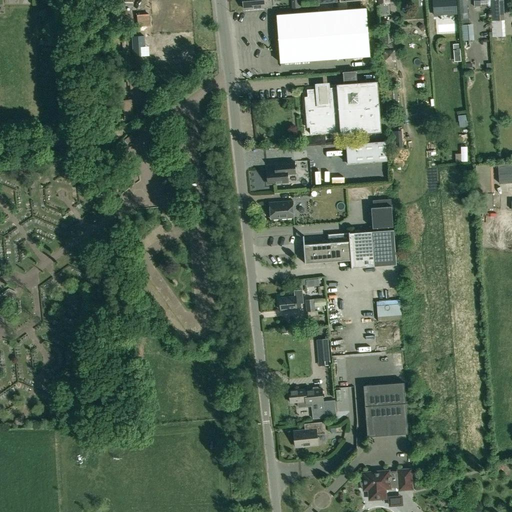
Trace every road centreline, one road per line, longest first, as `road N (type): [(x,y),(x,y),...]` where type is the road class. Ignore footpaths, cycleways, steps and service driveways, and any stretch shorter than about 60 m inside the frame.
road 1 (unclassified): [(276,511),(220,0)]
road 2 (unknown): [(193,95),(144,131),(142,168),(181,211),(198,211),(200,200)]
